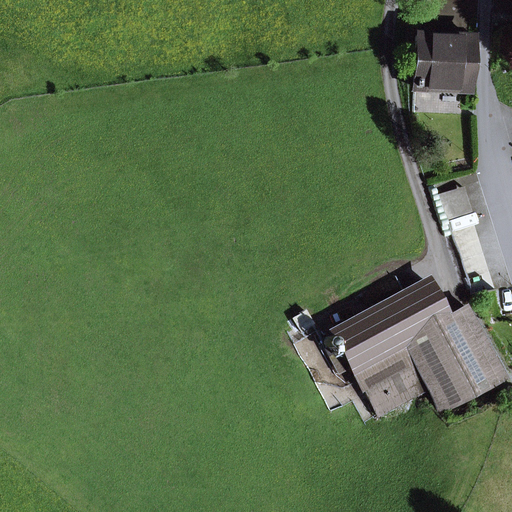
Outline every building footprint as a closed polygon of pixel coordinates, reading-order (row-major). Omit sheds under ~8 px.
[(470,50),(471,38),(416,35),(413,88),(468,91),(470,50)] [(445,221),(471,213),(462,187),(437,195),(445,221)] [(336,341),(351,368),(423,329),(445,317),(426,283),(332,334),(336,341)] [(464,306),(445,317),(423,329),(351,368),(365,394),(416,366),(421,375),(426,372),(430,381),(425,383),(428,389),(436,403),(451,407),(504,379),(464,306)] [(333,337),(327,337),(324,342),(325,347),(326,348),(327,348),(328,349),(329,349),(330,349),(331,349),(332,349),(333,348),(334,348),(334,347),(335,346),(335,345),(336,344),(336,343),(336,342),(336,341),(333,337)] [(338,375),(351,368),(336,341),(336,342),(336,343),(336,344),(335,345),(335,346),(334,347),(334,348),(333,348),(332,349),(331,349),(330,349),(329,349),(328,349),(327,348),(326,348),(325,347),(324,348),(338,375)] [(416,366),(365,394),(377,416),(428,389),(425,383),(430,381),(426,372),(421,375),(416,366)]
